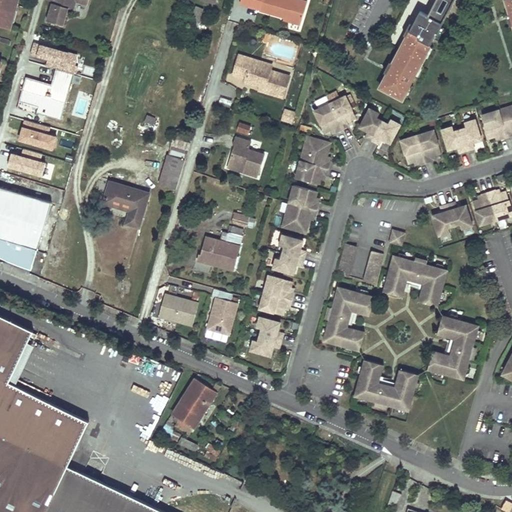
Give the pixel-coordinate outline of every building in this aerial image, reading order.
[(18,0),(0,0),(0,25),(8,28),(13,11),(16,11),(18,0)] [(58,0),(58,1),(54,0),(53,0),(47,20),(64,25),(69,8),(74,10),(77,2),(88,5),(89,0),(58,0)] [(261,9),(261,10),(286,17),(292,19),(291,21),(302,24),(308,2),(301,0),(241,0),(241,3),(261,9)] [(443,23),(455,0),(436,0),(428,15),(443,23)] [(202,14),(204,9),(197,6),(194,11),(202,14)] [(380,87),(403,99),(408,90),(405,88),(415,69),(418,71),(428,52),(425,50),(435,31),(438,32),(443,23),(428,15),(420,11),(413,24),(407,36),(392,63),(387,74),(380,87)] [(403,34),(407,36),(413,24),(410,22),(403,34)] [(58,69),(62,70),(63,66),(67,54),(34,43),(31,52),(37,54),(36,57),(47,60),(46,65),(58,69)] [(75,70),(79,58),(67,54),(63,66),(75,70)] [(266,93),(285,98),(291,78),(272,72),(261,68),(263,62),(241,55),(235,76),(247,79),(246,83),(261,87),(267,89),(266,93)] [(383,72),(387,74),(392,63),(389,61),(383,72)] [(272,72),(274,65),(263,62),(261,68),(272,72)] [(98,69),(85,66),(83,74),(95,78),(98,69)] [(46,114),(60,118),(74,74),(62,70),(58,69),(53,85),(27,77),(20,100),(26,102),(27,101),(40,105),(48,107),(46,114)] [(329,98),(331,103),(340,100),(337,95),(329,98)] [(358,119),(347,96),(340,100),(331,103),(344,130),(350,127),(348,123),(352,122),(358,119)] [(331,103),(329,98),(318,104),(320,108),(331,103)] [(337,133),(344,130),(331,103),(320,108),(316,110),(326,133),(331,131),(335,129),(337,133)] [(48,107),(40,105),(38,111),(46,114),(48,107)] [(511,106),(499,110),(508,138),(511,137),(511,106)] [(366,138),(372,141),(383,121),(378,118),(380,113),(370,108),(360,127),(369,132),(366,138)] [(283,121),(294,123),(296,113),(286,110),(283,121)] [(500,140),(508,138),(499,110),(483,115),(490,138),(494,137),(498,136),(500,140)] [(148,115),(145,122),(153,126),(156,118),(148,115)] [(391,119),(389,124),(383,121),(372,141),(379,144),(382,139),(391,143),(401,124),(391,119)] [(466,122),(467,127),(460,129),(467,151),(474,149),(472,143),(482,139),(476,119),(466,122)] [(24,120),(22,128),(49,135),(51,127),(24,120)] [(239,121),(235,132),(247,136),(251,125),(239,121)] [(460,153),(467,151),(460,129),(454,132),(453,126),(442,130),(448,150),(458,147),(460,153)] [(49,135),(22,128),(18,141),(52,151),(56,137),(49,135)] [(177,129),(169,155),(186,160),(194,134),(177,129)] [(442,154),(435,130),(418,136),(427,164),(433,162),(432,157),(436,155),(442,154)] [(258,176),(266,153),(250,148),(252,140),(236,135),(233,143),(235,144),(229,163),(245,168),(244,171),(258,176)] [(332,143),(307,136),(301,161),(329,168),(331,162),(327,160),(328,156),(332,143)] [(419,166),(427,164),(418,136),(402,141),(409,164),(414,163),(418,162),(419,166)] [(23,149),(21,156),(40,161),(42,154),(23,149)] [(42,177),(46,163),(40,161),(21,156),(11,154),(8,168),(42,177)] [(161,184),(178,189),(186,160),(169,155),(161,184)] [(327,177),(329,168),(301,161),(296,178),(320,184),(321,179),(322,175),(327,177)] [(245,168),(229,163),(228,166),(244,171),(245,168)] [(140,226),(149,196),(133,192),(134,188),(111,181),(105,202),(122,207),(123,203),(132,206),(131,210),(127,223),(140,226)] [(38,249),(53,202),(0,186),(0,236),(5,238),(1,250),(21,257),(25,245),(38,249)] [(294,186),(290,201),(318,209),(320,203),(315,202),(316,198),(318,192),(294,186)] [(133,192),(149,196),(150,193),(134,188),(133,192)] [(496,195),(495,191),(489,193),(498,221),(511,216),(511,210),(506,192),(500,194),(496,195)] [(473,202),(481,226),(498,221),(489,193),(481,195),(482,199),(479,201),(473,202)] [(316,218),(318,209),(290,201),(283,227),(307,234),(310,221),(311,216),(316,218)] [(456,209),(454,204),(448,205),(455,226),(460,225),(462,230),(472,227),(466,206),(456,209)] [(448,228),(455,226),(448,205),(441,208),(443,214),(433,217),(439,237),(449,234),(448,228)] [(233,222),(254,228),(257,219),(235,213),(233,222)] [(234,270),(244,236),(241,235),(244,228),(232,224),(230,232),(227,242),(206,237),(201,256),(216,260),(215,264),(234,270)] [(390,241),(402,245),(406,233),(394,230),(390,241)] [(286,246),(284,253),(305,258),(307,252),(300,250),(303,241),(283,235),(281,245),(286,246)] [(357,247),(346,243),(338,272),(349,275),(357,247)] [(0,253),(34,264),(38,249),(25,245),(21,257),(1,250),(0,253)] [(373,251),(365,280),(376,283),(384,254),(373,251)] [(296,265),(303,266),(305,258),(284,253),(282,261),(277,259),(274,269),(294,274),(296,265)] [(216,260),(201,256),(200,260),(215,264),(216,260)] [(415,262),(394,256),(384,291),(402,297),(406,283),(402,277),(407,274),(410,280),(420,283),(426,280),(428,285),(423,288),(419,301),(438,307),(448,271),(427,265),(415,262)] [(416,257),(415,262),(427,265),(429,260),(416,257)] [(414,285),(423,288),(428,285),(426,280),(420,283),(410,280),(407,274),(402,277),(406,283),(414,285)] [(269,276),(265,291),(293,299),(295,294),(290,292),(291,288),(293,282),(269,276)] [(324,340),(361,350),(366,331),(351,327),(345,332),(342,327),(347,323),(350,314),(347,309),(353,306),(355,311),(370,315),(375,297),(339,287),(333,308),(330,320),(324,340)] [(286,307),(291,308),(293,299),(265,291),(260,309),(284,316),(285,310),(286,307)] [(193,325),(199,302),(166,293),(159,316),(193,325)] [(217,296),(208,328),(229,334),(238,302),(217,296)] [(345,332),(351,327),(353,320),(355,311),(353,306),(347,309),(350,314),(347,323),(342,327),(345,332)] [(473,346),(479,325),(443,315),(437,333),(452,337),(456,334),(459,339),(455,341),(452,353),(454,358),(449,360),(447,354),(434,350),(428,370),(464,379),(470,359),(473,346)] [(0,511),(170,511),(74,466),(93,424),(12,385),(36,332),(0,316),(0,511)] [(263,328),(261,334),(282,340),(284,334),(277,332),(280,323),(260,317),(258,327),(263,328)] [(274,347),(280,349),(282,340),(261,334),(259,343),(254,341),(251,352),(271,357),(274,347)] [(449,360),(454,358),(452,353),(455,341),(459,339),(456,334),(452,337),(449,346),(447,354),(449,360)] [(475,360),(479,348),(473,346),(470,359),(475,360)] [(389,406),(409,411),(419,374),(401,369),(397,383),(400,388),(395,391),(391,387),(381,383),(376,386),(374,381),(380,379),(384,365),(366,360),(355,397),(376,402),(389,406)] [(176,425),(190,435),(221,387),(217,384),(214,389),(196,378),(173,414),(177,416),(181,419),(176,425)] [(400,388),(397,383),(388,381),(380,379),(374,381),(376,386),(381,383),(391,387),(395,391),(400,388)] [(196,452),(199,445),(184,437),(180,444),(196,452)] [(394,491),(391,502),(395,503),(397,500),(397,498),(399,496),(400,495),(401,493),(399,492),(397,492),(396,491),(394,491)] [(510,511),(511,508),(511,500),(508,498),(503,509),(507,511),(510,511)]
